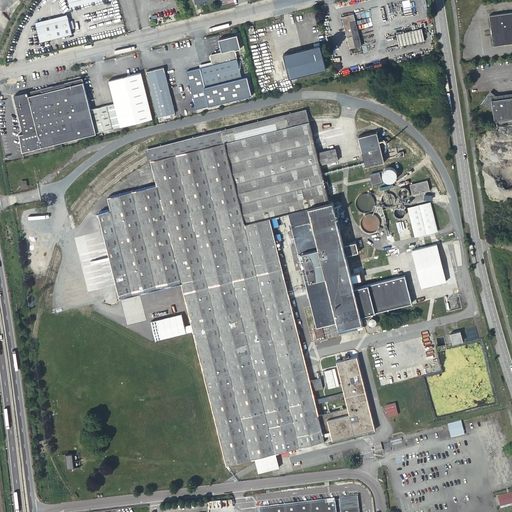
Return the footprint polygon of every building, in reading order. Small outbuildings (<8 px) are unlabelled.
[(511,12),(489,15),(493,45),(511,43),(511,12)] [(356,25),(354,14),(342,17),(347,37),(350,48),(362,45),(357,25),(356,25)] [(73,35),(69,19),(37,27),(41,43),(73,35)] [(214,35),(218,53),(235,49),(235,50),(246,47),(241,28),(214,35)] [(422,28),(396,34),(399,46),(425,40),(422,28)] [(283,53),(289,78),(326,68),(319,41),(313,43),(313,45),(283,53)] [(242,76),(235,50),(235,49),(218,53),(210,55),(213,64),(200,67),(205,85),(242,76)] [(148,70),(160,116),(177,112),(165,66),(148,70)] [(97,106),(104,130),(153,117),(141,72),(110,80),(115,102),(97,106)] [(27,96),(83,82),(81,77),(26,92),(27,96)] [(40,146),(96,132),(90,108),(83,82),(27,96),(40,146)] [(21,151),(40,146),(27,96),(26,92),(26,90),(12,94),(22,132),(16,133),(19,145),(21,151)] [(511,97),(500,99),(495,94),(493,94),(490,94),(487,95),(483,101),(492,108),(494,121),(511,118),(511,97)] [(221,127),(224,139),(308,118),(306,105),(221,127)] [(96,132),(104,130),(97,106),(90,108),(96,132)] [(344,245),(333,198),(329,199),(320,161),(317,150),(308,118),(224,139),(150,158),(149,159),(149,162),(154,182),(104,195),(107,207),(96,210),(102,234),(117,296),(179,281),(192,332),(225,464),(252,457),(325,439),(325,441),(375,428),(356,356),(337,360),(345,393),(315,401),(313,391),(310,381),(288,293),(308,287),(317,324),(314,324),(317,338),(356,328),(355,323),(363,320),(362,314),(355,286),(347,254),(344,245)] [(416,127),(419,123),(410,118),(408,122),(416,127)] [(149,151),(150,158),(224,139),(221,127),(185,136),(149,151)] [(358,133),(366,163),(385,158),(377,128),(358,133)] [(149,159),(150,158),(149,151),(185,136),(144,147),(145,151),(148,163),(149,162),(149,159)] [(335,146),(317,150),(320,161),(338,156),(335,146)] [(396,172),(388,163),(379,171),(387,180),(396,172)] [(372,182),(381,180),(379,171),(369,173),(372,182)] [(410,181),(413,191),(431,186),(429,176),(410,181)] [(409,191),(409,189),(409,188),(409,187),(408,186),(408,185),(407,185),(406,184),(405,184),(404,184),(403,184),(402,184),(401,184),(400,185),(399,186),(398,187),(398,188),(398,189),(398,190),(398,191),(398,192),(399,193),(400,194),(401,195),(402,195),(403,195),(405,195),(406,195),(406,194),(408,194),(408,192),(409,192),(409,191)] [(395,197),(396,196),(395,195),(395,193),(395,192),(394,192),(393,191),(393,190),(392,189),(390,189),(389,189),(387,189),(386,189),(385,190),(384,190),(383,191),(382,192),(382,193),(381,194),(381,195),(381,196),(381,197),(382,198),(382,200),(383,201),(384,202),(385,202),(386,203),(387,203),(388,203),(390,203),(391,203),(392,202),(393,201),(394,201),(394,200),(395,199),(395,197)] [(375,201),(375,200),(375,199),(375,198),(374,197),(374,196),(373,195),(372,193),(371,193),(370,192),(369,192),(368,191),(367,191),(366,191),(365,191),(364,191),(363,191),(361,192),(360,192),(359,193),(358,194),(358,195),(357,196),(357,197),(356,197),(356,198),(356,199),(356,200),(356,201),(356,202),(356,203),(357,204),(357,205),(358,205),(359,207),(360,208),(361,209),(362,209),(363,209),(364,209),(366,209),(367,209),(368,209),(369,209),(370,208),(371,208),(372,207),(373,205),(374,204),(374,203),(375,202),(375,201)] [(409,204),(416,234),(439,228),(432,199),(409,204)] [(405,210),(405,209),(405,207),(405,206),(404,205),(403,204),(402,203),(401,203),(400,203),(399,203),(398,204),(397,204),(396,205),(396,206),(395,206),(395,208),(395,209),(395,210),(395,211),(396,212),(397,213),(398,214),(399,214),(400,214),(401,214),(402,214),(403,213),(404,212),(405,211),(405,210)] [(379,221),(379,220),(379,219),(379,218),(378,216),(378,215),(377,214),(376,213),(375,212),(374,211),(373,211),(372,211),(371,210),(369,210),(368,210),(367,211),(365,211),(365,212),(364,212),(362,214),(361,215),(361,216),(361,217),(360,219),(360,220),(360,221),(361,222),(361,224),(362,225),(363,227),(364,227),(365,228),(367,229),(368,229),(370,229),(371,229),(372,229),(373,228),(374,228),(375,227),(376,227),(377,226),(377,225),(378,225),(378,224),(379,223),(379,221)] [(350,243),(344,245),(347,254),(359,250),(357,241),(350,242),(350,243)] [(445,281),(437,242),(411,247),(420,286),(445,281)] [(406,273),(355,286),(362,314),(413,301),(406,273)] [(450,333),(453,343),(463,340),(460,330),(450,333)] [(310,381),(313,391),(323,389),(321,378),(310,381)] [(385,405),(388,416),(399,413),(396,402),(385,405)] [(449,426),(452,437),(464,434),(461,423),(449,426)] [(66,454),(67,468),(82,466),(81,459),(74,460),(73,453),(66,454)] [(500,506),(501,506),(499,498),(511,495),(511,493),(497,497),(500,506)] [(499,498),(501,506),(502,509),(511,506),(511,494),(511,495),(499,498)] [(339,498),(340,501),(354,499),(355,511),(358,511),(357,496),(339,498)] [(355,511),(354,499),(340,501),(340,511),(355,511)] [(340,511),(340,501),(261,510),(260,511),(340,511)]
